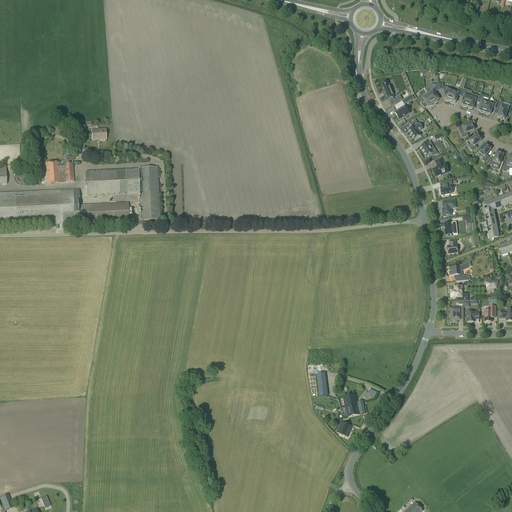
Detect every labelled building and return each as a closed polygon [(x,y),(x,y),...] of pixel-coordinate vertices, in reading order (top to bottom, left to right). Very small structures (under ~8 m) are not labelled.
[(437,102),(437,101),(438,100),(435,96),(437,94),(436,91),(440,91),(439,84),(435,85),(436,87),(426,94),(427,94),(427,95),(433,104),(434,103),(435,104),(437,102)] [(443,84),(439,84),(440,91),(443,90),(444,93),(446,94),(444,99),(445,100),(445,101),(448,101),(449,101),(450,101),(453,90),(443,86),(443,84)] [(382,88),(383,93),(384,96),(385,96),(386,100),(394,98),(389,85),(382,88)] [(461,97),(463,91),(457,89),(456,91),(453,90),(450,101),(450,102),(451,102),(453,103),(454,103),(455,103),(458,96),(461,97)] [(467,107),(470,98),(464,96),(466,92),(463,91),(461,97),(464,98),(461,105),(462,106),(463,107),(465,107),(466,107),(467,107)] [(432,104),(433,104),(427,95),(422,98),(420,96),(418,97),(421,103),(424,101),(428,107),(429,107),(430,107),(432,105),(432,104)] [(478,103),(480,97),(477,96),(476,99),(470,98),(467,107),(468,107),(468,108),(470,109),(471,109),(472,109),(475,102),(478,103)] [(483,113),(484,113),(487,103),(488,101),(483,99),(483,98),(480,97),(478,103),(481,104),(478,111),(479,111),(480,112),(482,113),(483,113)] [(395,113),(399,120),(410,114),(405,107),(404,105),(402,101),(394,107),(397,112),(395,113)] [(487,103),(484,113),(485,113),(485,114),(488,115),(489,115),(490,115),(492,108),(495,109),(497,103),(494,102),(494,103),(488,101),(487,103)] [(504,120),(508,109),(504,107),(504,106),(502,105),(503,102),(500,101),(497,109),(500,110),(497,117),(499,118),(499,119),(502,120),(503,119),(504,120)] [(415,140),(421,136),(418,132),(422,129),(418,123),(417,124),(415,120),(409,124),(411,128),(408,130),(415,140)] [(472,125),(471,123),(463,127),(464,131),(460,132),(462,138),(468,136),(467,133),(474,130),(473,129),(474,128),(473,125),(472,125)] [(92,141),(106,140),(105,130),(91,131),(92,141)] [(468,147),(472,152),(477,148),(475,145),(481,141),(480,140),(480,138),(479,136),(478,136),(477,135),(469,141),(472,144),(468,147)] [(419,147),(423,153),(422,153),(424,158),(425,157),(426,158),(430,155),(434,153),(432,150),(434,149),(430,142),(427,143),(427,142),(419,147)] [(486,146),(485,145),(479,152),(483,155),(481,157),(483,158),(482,160),(485,163),(489,157),(486,155),(491,149),(490,148),(489,147),(487,146),(486,146)] [(498,153),(497,153),(494,160),(491,159),(489,165),(492,166),(492,164),(499,167),(503,155),(502,155),(501,154),(499,153),(498,153)] [(511,156),(510,157),(509,156),(507,166),(504,165),(502,172),(506,172),(506,171),(509,171),(509,169),(511,169),(511,156)] [(444,165),(441,159),(435,162),(438,168),(432,170),(435,177),(441,175),(441,176),(449,172),(445,164),(444,165)] [(59,165),(59,163),(45,164),(47,185),(65,183),(74,182),(72,164),(59,165)] [(160,220),(159,192),(157,168),(86,171),(87,197),(140,194),(141,221),(160,220)] [(0,184),(9,185),(8,171),(0,171),(0,184)] [(451,182),(445,183),(445,186),(443,187),(443,188),(440,189),(439,189),(441,196),(452,194),(450,185),(452,185),(451,182)] [(79,205),(78,190),(16,193),(0,194),(0,227),(17,227),(54,225),(54,226),(56,226),(56,229),(58,229),(58,226),(60,225),(129,222),(129,203),(79,205)] [(502,207),(508,205),(504,197),(499,199),(502,207)] [(496,209),(502,207),(499,199),(493,201),(496,209)] [(443,217),(452,216),(450,209),(456,208),(455,201),(442,203),(443,212),(443,213),(442,213),(443,217)] [(493,211),(496,209),(493,201),(483,205),(493,211)] [(494,214),(493,211),(483,205),(485,216),(494,214)] [(471,224),(470,216),(463,217),(463,222),(466,221),(467,224),(471,224)] [(452,235),(452,234),(453,234),(453,235),(457,235),(457,232),(456,232),(455,226),(456,226),(456,223),(452,223),(452,224),(450,224),(450,223),(444,224),(445,236),(452,235)] [(497,232),(488,234),(490,240),(490,241),(491,241),(492,241),(493,241),(494,241),(494,240),(494,239),(498,238),(497,232)] [(446,251),(447,252),(448,254),(458,253),(457,246),(456,246),(455,241),(449,242),(450,246),(447,247),(446,248),(446,251)] [(502,256),(508,254),(505,245),(499,248),(500,251),(500,252),(499,252),(499,253),(499,254),(499,255),(500,255),(500,256),(501,256),(502,256)] [(460,276),(459,272),(469,268),(471,267),(470,262),(461,265),(461,266),(459,267),(449,268),(450,276),(460,275),(460,282),(456,282),(470,281),(470,278),(460,276)] [(485,282),(486,290),(496,289),(498,284),(498,280),(485,282)] [(462,294),(462,286),(454,286),(454,290),(451,290),(451,298),(461,298),(461,302),(468,302),(468,294),(462,294)] [(484,322),(492,322),(492,318),(495,318),(495,307),(489,307),(489,311),(484,311),(484,322)] [(450,323),(454,323),(454,321),(459,321),(459,313),(462,313),(462,309),(450,309),(450,323)] [(511,310),(506,311),(506,312),(499,312),(499,319),(506,319),(506,322),(511,321),(511,310)] [(474,313),(474,312),(467,313),(467,323),(474,322),(474,319),(479,319),(479,313),(474,313)] [(343,398),(347,418),(365,413),(363,401),(357,402),(355,395),(343,398)] [(348,438),(352,427),(341,422),(336,433),(348,438)] [(0,499),(5,511),(13,508),(8,495),(0,498),(0,499)] [(46,496),(41,499),(45,509),(50,507),(46,496)] [(422,511),(423,511),(415,503),(404,511),(422,511)]
